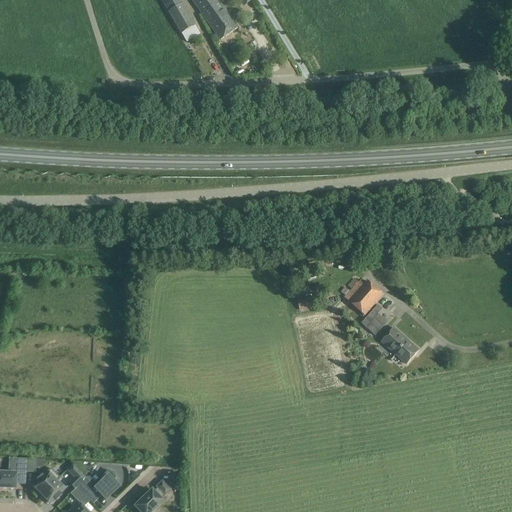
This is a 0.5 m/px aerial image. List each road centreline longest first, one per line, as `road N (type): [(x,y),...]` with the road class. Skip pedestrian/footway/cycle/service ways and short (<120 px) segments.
road 1 (unclassified): [(0,203),(212,196),(511,166)]
road 2 (primary): [(0,157),(295,164),(511,149)]
road 3 (unclassified): [(494,69),(135,83),(107,64),(87,0)]
